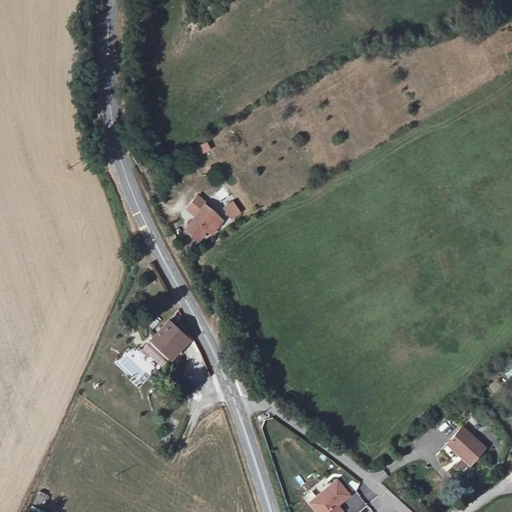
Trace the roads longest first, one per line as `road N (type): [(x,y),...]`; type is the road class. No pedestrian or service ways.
road 1 (tertiary): [(103,0),(105,109),(121,161),(235,400)]
road 2 (residential): [(235,400),(269,411),(369,480)]
